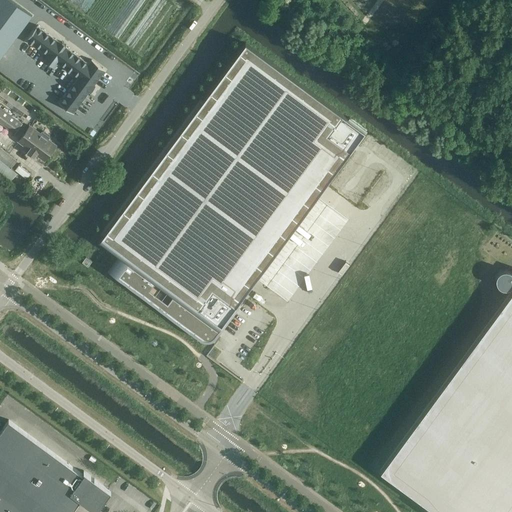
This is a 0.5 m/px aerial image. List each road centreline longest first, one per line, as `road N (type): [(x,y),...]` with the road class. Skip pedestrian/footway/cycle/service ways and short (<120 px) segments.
road 1 (unclassified): [(4,291),(220,0)]
road 2 (tertiary): [(227,454),(4,291)]
road 3 (tertiary): [(0,356),(195,499)]
